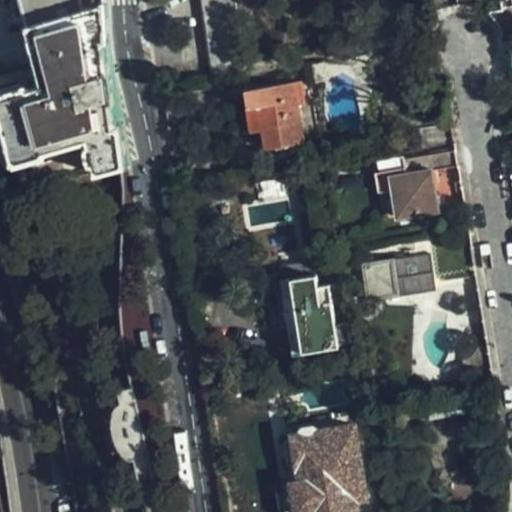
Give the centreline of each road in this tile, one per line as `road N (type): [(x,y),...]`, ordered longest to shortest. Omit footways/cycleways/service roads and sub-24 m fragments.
road 1 (tertiary): [(203,511),(121,0)]
road 2 (secondary): [(0,313),(36,511)]
